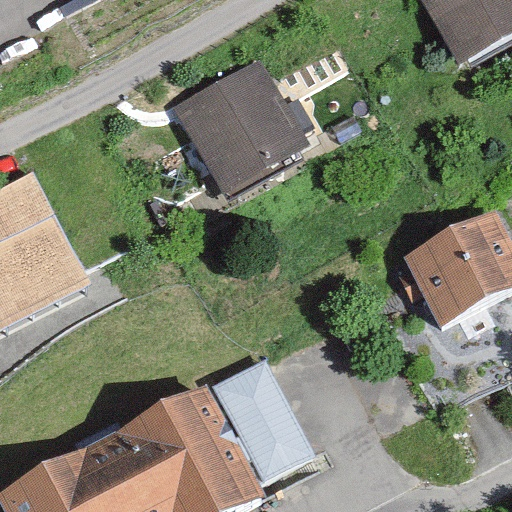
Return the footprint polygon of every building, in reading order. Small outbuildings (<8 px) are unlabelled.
[(511,0),(419,0),(459,77),(511,49),(511,0)] [(266,73),(181,117),(228,206),(312,161),(266,73)] [(31,181),(0,197),(0,334),(87,290),(31,181)] [(511,251),(497,221),(405,265),(441,339),(511,304),(511,251)] [(266,366),(215,390),(263,489),(314,465),(266,366)] [(213,403),(4,511),(263,511),(269,509),(213,403)]
